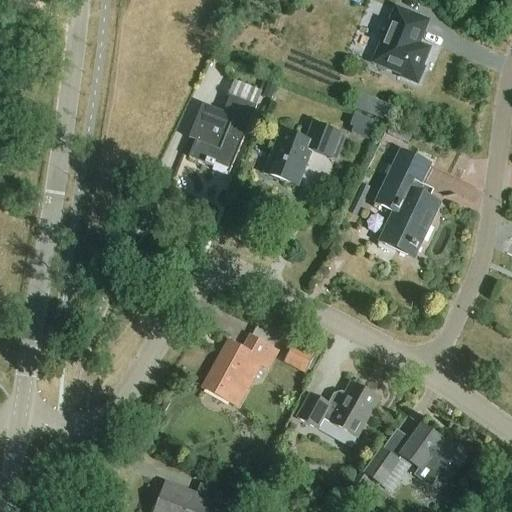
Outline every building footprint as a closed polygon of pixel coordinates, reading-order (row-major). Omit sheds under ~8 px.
[(408,16),(396,11),(374,64),(396,73),(402,76),(401,79),(417,85),(423,70),(421,69),(420,69),(428,52),(416,47),(426,24),(408,16)] [(271,102),(276,88),(267,85),(262,99),(271,102)] [(255,108),(227,97),(227,98),(229,99),(222,115),(202,106),(188,140),(194,143),(188,159),(212,169),(213,166),(228,171),(227,175),(228,176),(255,108)] [(370,117),(382,122),(386,111),(375,106),(370,117)] [(353,130),(350,135),(360,139),(363,133),(371,136),(376,124),(354,116),(349,128),(353,130)] [(340,136),(311,125),(305,142),(279,133),(263,175),(297,189),(311,153),(330,161),(340,136)] [(390,129),(387,136),(407,146),(411,138),(390,129)] [(431,168),(399,153),(374,205),(392,214),(378,244),(413,261),(439,207),(418,196),(431,168)] [(349,215),(356,218),(369,190),(362,186),(349,215)] [(278,354),(272,350),(278,339),(257,328),(251,339),(249,338),(242,351),(228,343),(202,390),(229,406),(237,410),(249,389),(260,368),(268,372),(278,354)] [(287,358),(309,370),(315,359),(293,347),(287,358)] [(377,401),(350,386),(344,397),(341,395),(334,397),(329,406),(310,396),(296,420),(316,432),(323,420),(356,439),(377,401)] [(430,490),(438,478),(447,484),(464,460),(421,429),(400,458),(418,470),(413,477),(430,490)] [(380,449),(362,474),(381,488),(399,463),(380,449)] [(359,474),(342,503),(350,507),(366,479),(359,474)] [(222,494),(199,485),(195,497),(164,486),(154,511),(207,511),(211,503),(218,505),(222,494)] [(229,497),(226,504),(236,507),(239,501),(229,497)]
